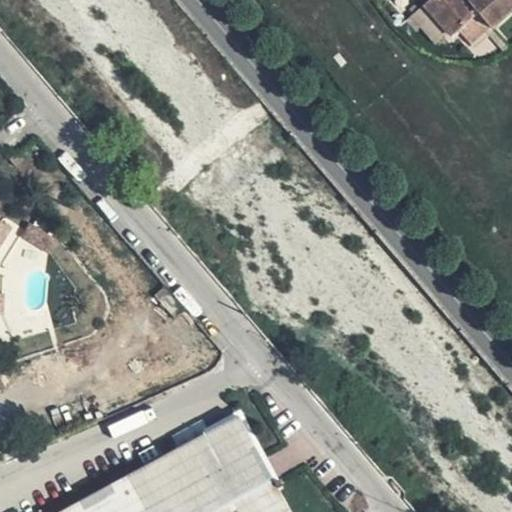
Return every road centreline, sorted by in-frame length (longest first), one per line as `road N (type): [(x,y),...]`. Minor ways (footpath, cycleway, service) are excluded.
road 1 (secondary): [(511,355),(206,0)]
road 2 (residential): [(261,359),(0,51)]
road 3 (unclassified): [(261,359),(0,478)]
road 4 (residential): [(397,511),(261,359)]
